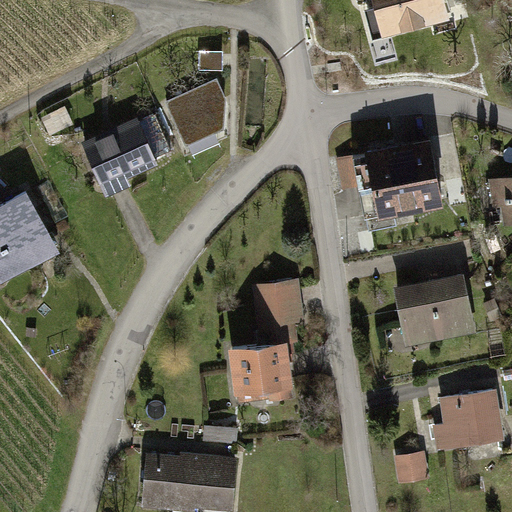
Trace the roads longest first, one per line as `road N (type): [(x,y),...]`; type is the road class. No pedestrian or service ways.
road 1 (residential): [(313,107),(185,238),(143,307),(103,413),(80,511)]
road 2 (residential): [(367,511),(313,107)]
road 3 (track): [(0,116),(161,30),(192,0)]
road 4 (residential): [(313,107),(393,95),(447,99),(511,120)]
